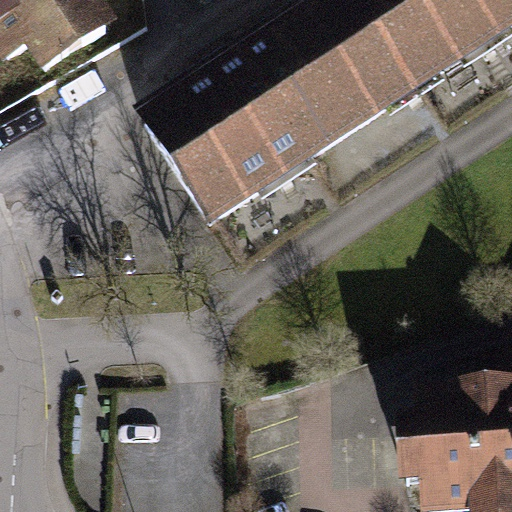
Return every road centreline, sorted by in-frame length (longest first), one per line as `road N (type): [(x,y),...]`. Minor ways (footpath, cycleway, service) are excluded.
road 1 (unknown): [(0,170),(197,42)]
road 2 (residential): [(11,511),(14,363),(0,285)]
